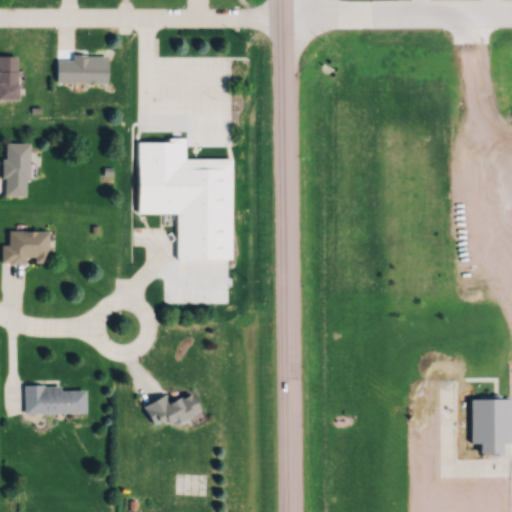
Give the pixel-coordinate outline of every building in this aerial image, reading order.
[(53,56),(52,80),(102,81),(102,53),(66,52),(66,56),(53,56)] [(0,98),(13,98),(13,53),(0,53),(0,98)] [(24,141),(0,141),(0,193),(24,194),(24,141)] [(226,258),(227,157),(175,156),(175,150),(167,150),(167,156),(134,156),(134,212),(173,212),(173,257),(226,258)] [(3,243),(0,242),(0,261),(44,262),(44,229),(3,229),(3,243)] [(20,411),(82,411),(82,385),(20,385),(20,411)] [(138,402),(150,428),(194,407),(186,390),(164,400),(160,392),(138,402)]
